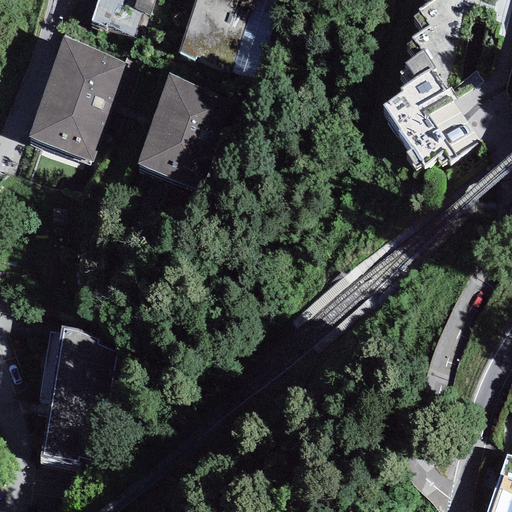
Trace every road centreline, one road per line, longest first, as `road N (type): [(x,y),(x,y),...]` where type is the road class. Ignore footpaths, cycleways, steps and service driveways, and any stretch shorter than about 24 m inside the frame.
road 1 (residential): [(464,506),(434,485),(422,461),(456,331),(507,235),(495,91),(511,27)]
road 2 (tertiary): [(511,347),(477,426),(464,506)]
road 3 (residential): [(0,156),(59,0)]
road 4 (residential): [(6,511),(21,472),(0,389)]
